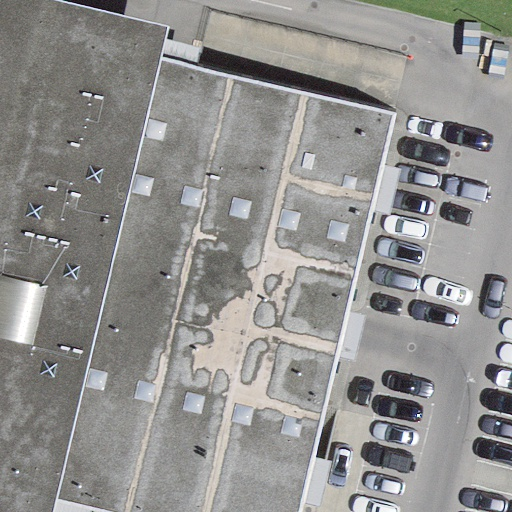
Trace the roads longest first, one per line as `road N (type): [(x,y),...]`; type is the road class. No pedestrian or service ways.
road 1 (unknown): [(511,172),(430,511)]
road 2 (unknown): [(227,0),(447,54),(511,101)]
